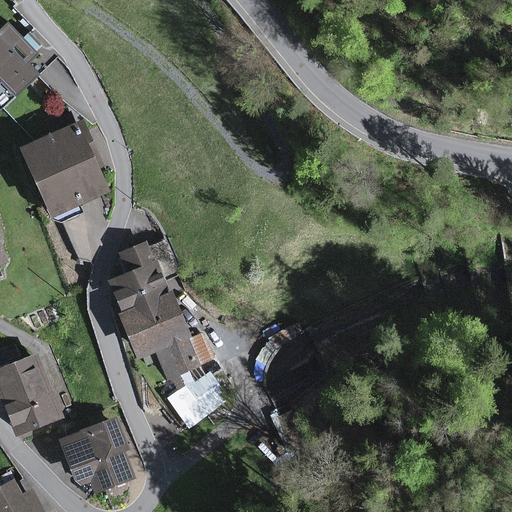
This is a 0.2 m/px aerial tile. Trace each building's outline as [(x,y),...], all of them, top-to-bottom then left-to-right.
[(14,19),(0,32),(0,73),(21,94),(47,68),(38,59),(46,51),(14,19)] [(50,118),(55,132),(81,123),(76,109),(50,118)] [(108,190),(83,128),(33,148),(58,210),(108,190)] [(0,265),(13,261),(0,228),(0,265)] [(107,282),(120,315),(176,291),(171,278),(184,273),(168,235),(128,252),(136,270),(107,282)] [(176,291),(120,315),(142,362),(157,355),(171,385),(202,372),(188,342),(195,339),(176,291)] [(62,419),(40,362),(6,374),(28,432),(62,419)] [(122,418),(65,444),(87,490),(96,486),(103,500),(141,482),(128,453),(136,449),(122,418)] [(3,498),(0,499),(0,511),(45,511),(36,496),(25,502),(17,490),(3,498)]
